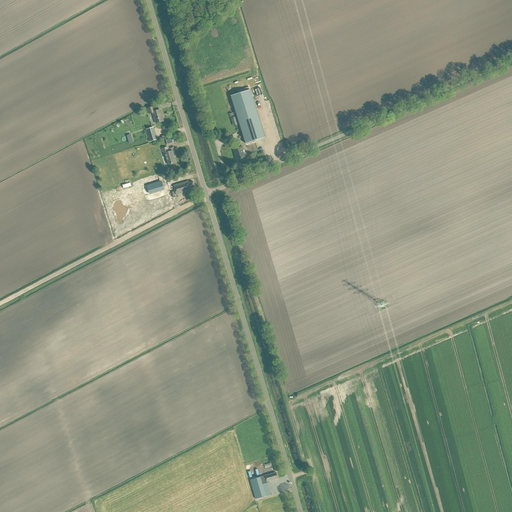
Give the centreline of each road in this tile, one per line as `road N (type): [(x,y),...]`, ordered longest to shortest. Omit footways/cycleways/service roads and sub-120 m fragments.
road 1 (unclassified): [(511,60),(206,194)]
road 2 (unclassified): [(206,194),(301,511)]
road 3 (track): [(206,196),(0,303)]
road 4 (unclassified): [(148,0),(206,194)]
